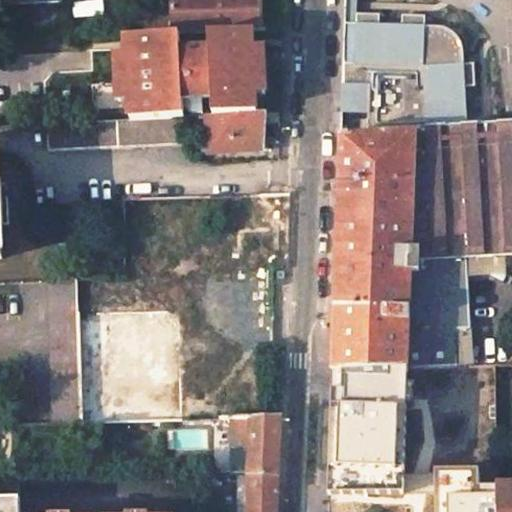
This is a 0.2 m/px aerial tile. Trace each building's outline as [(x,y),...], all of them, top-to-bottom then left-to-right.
[(55,0),(32,2),(34,32),(66,29),(64,0),(55,0)] [(262,0),(171,0),(174,35),(181,35),(210,33),(254,31),(263,30),(262,0)] [(369,114),(368,135),(415,132),(465,129),(464,87),(472,87),(472,63),(463,64),(462,49),(461,45),(458,40),(455,36),(450,32),(446,29),(441,28),(422,27),(422,17),(400,16),(400,26),(377,25),(378,15),(355,14),(354,24),(344,23),(342,87),(370,86),(369,114)] [(130,118),(185,116),(185,98),(213,97),(213,115),(257,113),(257,96),(255,49),(254,31),(210,33),(211,50),(182,51),(181,35),(174,35),(163,36),(127,37),(128,54),(130,100),(130,118)] [(255,49),(257,96),(267,95),(266,49),(255,49)] [(118,55),(120,101),(130,100),(128,54),(118,55)] [(370,86),(342,87),(341,114),(369,114),(370,86)] [(263,151),(262,113),(257,113),(213,115),(208,116),(209,154),(263,151)] [(130,118),(47,123),(48,151),(189,144),(188,116),(185,116),(130,118)] [(511,125),(465,129),(415,132),(411,253),(419,252),(418,275),(410,274),(407,370),(457,368),(455,331),(470,331),(465,258),(511,255),(511,125)] [(350,372),(407,370),(410,274),(418,275),(419,252),(411,253),(415,132),(368,135),(340,136),(339,182),(333,354),(350,352),(350,372)] [(255,215),(281,216),(281,195),(255,194),(255,215)] [(188,271),(285,266),(284,230),(226,232),(227,255),(188,257),(188,271)] [(77,279),(47,280),(52,425),(81,424),(78,314),(77,279)] [(333,354),(332,371),(332,374),(350,372),(350,352),(333,354)] [(350,372),(332,374),(331,487),(342,487),(406,487),(407,370),(350,372)] [(271,419),(253,419),(252,444),(250,475),(278,478),(279,448),(281,418),(271,419)] [(253,419),(230,419),(230,446),(252,444),(253,419)] [(26,451),(17,450),(18,467),(27,467),(26,451)] [(276,511),(278,478),(250,475),(248,511),(276,511)] [(432,511),(497,511),(497,491),(497,481),(432,483),(432,511)] [(511,511),(511,490),(497,491),(497,511),(511,511)] [(0,511),(19,511),(20,503),(0,503),(0,511)]
